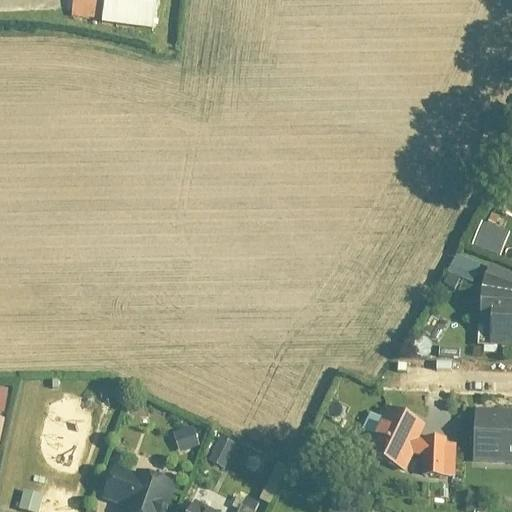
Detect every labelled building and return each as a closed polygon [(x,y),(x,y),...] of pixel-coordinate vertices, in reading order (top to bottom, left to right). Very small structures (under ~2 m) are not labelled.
[(73,0),(70,23),(105,28),(105,29),(154,36),(158,0),(73,0)] [(480,317),(477,352),(511,355),(511,281),(494,274),(484,296),(486,297),(484,317),(480,317)] [(415,444),(421,430),(386,414),(367,456),(402,472),(409,457),(422,461),(421,480),(444,481),(446,444),(423,443),(423,446),(415,444)] [(511,419),(478,417),(475,472),(511,473),(511,419)] [(174,447),(181,462),(197,454),(190,439),(174,447)] [(210,449),(212,462),(229,458),(227,446),(210,449)] [(120,477),(108,508),(117,511),(168,511),(174,498),(176,492),(140,479),(139,484),(120,477)] [(219,511),(203,503),(198,511),(219,511)]
